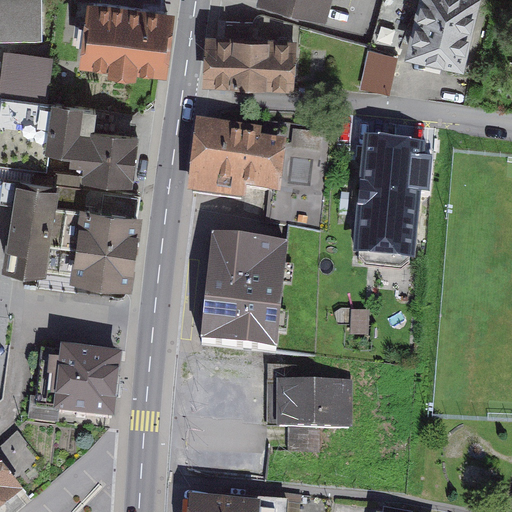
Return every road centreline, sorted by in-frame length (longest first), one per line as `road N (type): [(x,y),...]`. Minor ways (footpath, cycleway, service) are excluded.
road 1 (primary): [(183,94),(138,511)]
road 2 (residential): [(183,94),(328,99),(511,125)]
